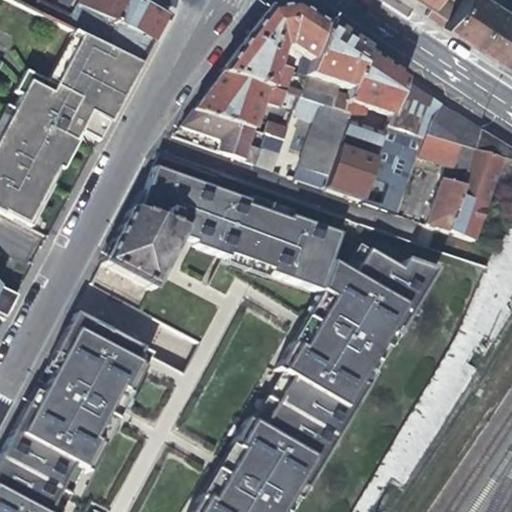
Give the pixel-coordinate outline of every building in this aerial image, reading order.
[(101,0),(88,26),(63,14),(59,24),(71,29),(79,33),(138,62),(151,37),(162,17),(126,0),(101,0)] [(411,0),(426,9),(422,16),(440,27),(457,0),(411,0)] [(511,19),(482,0),(457,0),(440,27),(464,44),(498,66),(502,60),(511,45),(511,19)] [(32,10),(59,24),(63,14),(36,1),(32,10)] [(284,46),(310,63),(321,30),(288,8),(265,11),(244,38),(227,61),(217,74),(267,90),(276,64),(281,48),(284,46)] [(79,33),(71,29),(45,80),(53,84),(79,33)] [(331,37),(321,30),(310,63),(298,100),(340,113),(361,56),(331,37)] [(0,213),(27,227),(74,140),(71,139),(81,121),(101,131),(118,100),(138,62),(79,33),(53,84),(45,80),(24,70),(14,91),(20,95),(13,110),(0,136),(0,213)] [(511,45),(502,60),(511,66),(511,45)] [(376,67),(361,56),(340,113),(346,115),(324,179),(320,190),(335,195),(355,203),(384,125),(400,83),(376,67)] [(289,68),(276,64),(267,90),(281,95),(289,68)] [(284,95),(281,95),(267,90),(217,74),(204,91),(192,108),(250,128),(251,128),(260,102),(279,108),(284,95)] [(422,97),(400,83),(384,125),(421,140),(439,109),(422,97)] [(295,168),(299,170),(324,179),(346,115),(340,113),(298,100),(295,99),(289,117),(311,124),(304,141),(295,168)] [(0,136),(13,110),(5,106),(0,115),(0,136)] [(243,147),(250,128),(192,108),(186,115),(178,126),(215,138),(219,147),(217,153),(226,156),(229,149),(235,151),(238,145),(243,147)] [(443,167),(464,174),(470,156),(477,134),(439,109),(421,140),(415,157),(428,161),(443,167)] [(261,132),(268,135),(280,139),(284,129),(265,122),(261,132)] [(415,157),(421,140),(384,125),(355,203),(372,209),(394,217),(415,157)] [(511,157),(489,142),(477,134),(470,156),(507,170),(511,161),(511,157)] [(262,149),(275,153),(280,139),(268,135),(262,149)] [(271,163),(275,153),(262,149),(259,159),(271,163)] [(511,161),(507,170),(470,156),(464,174),(459,188),(443,234),(468,243),(471,235),(491,180),(511,186),(511,161)] [(443,167),(438,180),(459,188),(464,174),(443,167)] [(244,203),(149,170),(133,214),(126,211),(98,265),(146,290),(149,292),(158,275),(176,242),(178,239),(187,242),(192,244),(191,248),(218,258),(225,260),(224,265),(241,271),(265,279),(267,275),(314,295),(317,297),(302,323),(295,334),(287,347),(272,373),(277,376),(247,426),(242,423),(226,449),(219,460),(196,498),(187,511),(286,511),(299,492),(360,391),(361,389),(391,340),(433,270),(401,261),(395,271),(364,252),(348,277),(325,263),(335,236),(285,218),(287,213),(246,198),(244,203)] [(295,181),(320,190),(324,179),(299,170),(295,181)] [(459,188),(438,180),(422,227),(443,234),(459,188)] [(59,215),(47,237),(51,241),(63,218),(59,215)] [(478,238),(471,235),(468,243),(475,246),(478,238)] [(0,319),(13,296),(0,289),(0,319)] [(72,315),(64,329),(50,355),(41,373),(32,388),(23,406),(15,421),(0,449),(0,511),(56,511),(78,471),(85,474),(99,447),(126,395),(141,369),(148,355),(72,315)]
